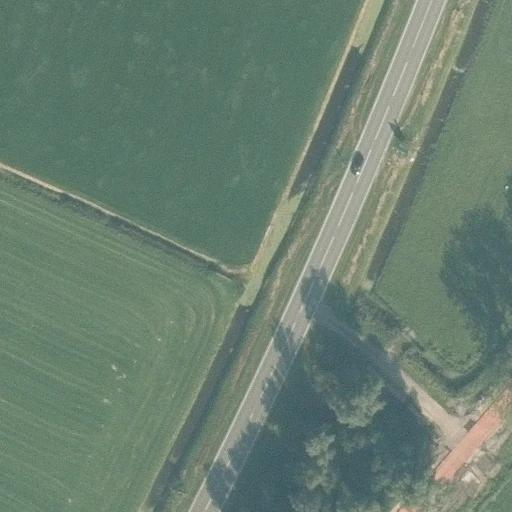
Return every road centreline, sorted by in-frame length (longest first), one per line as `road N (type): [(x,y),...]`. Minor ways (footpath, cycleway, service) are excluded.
road 1 (trunk): [(203,511),(307,298),(434,0)]
road 2 (unknown): [(465,449),(307,298)]
road 3 (unclassified): [(410,511),(511,397)]
